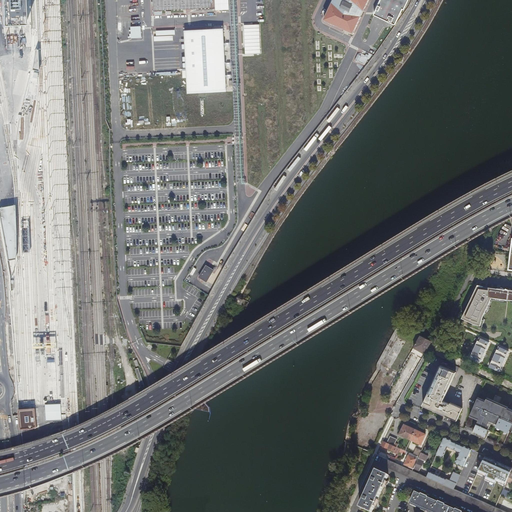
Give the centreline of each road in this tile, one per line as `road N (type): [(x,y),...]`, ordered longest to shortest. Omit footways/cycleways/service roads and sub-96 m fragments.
road 1 (secondary): [(128,511),(156,435),(245,258),(428,0)]
road 2 (secondary): [(417,0),(384,57),(273,199),(215,295),(147,432),(121,511)]
road 3 (motorway): [(511,182),(124,414),(0,464)]
road 4 (motorway): [(0,481),(126,431),(511,201)]
road 5 (residential): [(396,407),(511,459)]
